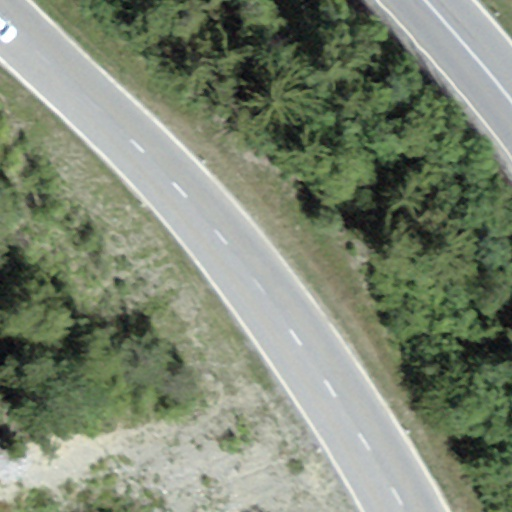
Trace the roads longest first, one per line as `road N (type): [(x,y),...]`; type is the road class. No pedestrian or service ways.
road 1 (secondary): [(0,15),(209,230),(286,327),(400,511)]
road 2 (secondary): [(511,106),(421,0)]
